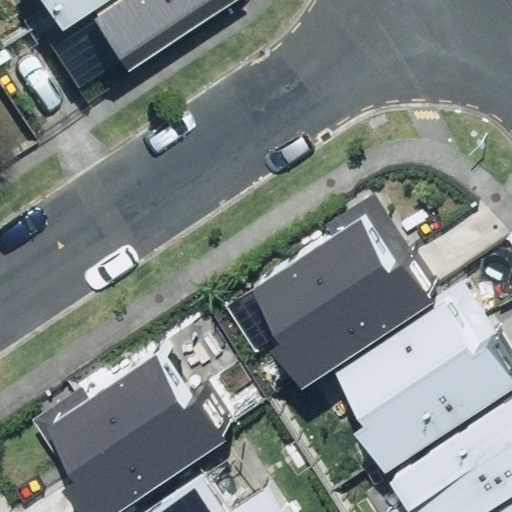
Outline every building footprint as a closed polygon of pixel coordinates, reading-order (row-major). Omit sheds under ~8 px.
[(98,0),(122,36),(177,0),(98,0)] [(288,312),(316,353),(448,262),(385,172),(263,256),(297,306),(288,312)] [(369,400),(396,439),(511,359),(511,336),(463,265),(347,345),(380,392),(369,400)] [(158,360),(45,428),(75,477),(60,486),(75,511),(103,511),(222,440),(197,399),(186,406),(158,360)] [(383,499),(391,511),(444,511),(511,465),(511,380),(409,452),(423,472),(383,499)] [(210,475),(148,511),(281,511),(268,490),(233,511),(210,475)] [(511,511),(511,481),(495,493),(508,511),(511,511)]
